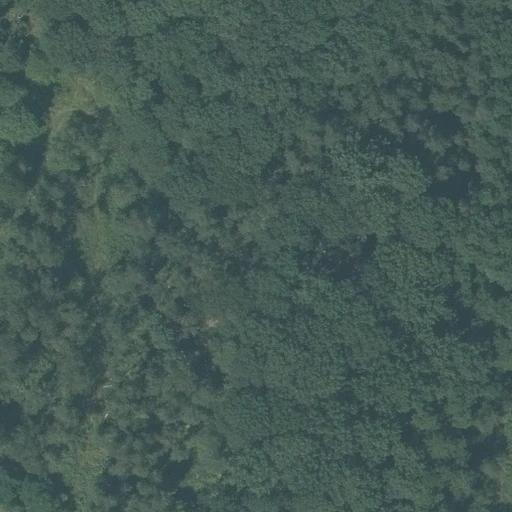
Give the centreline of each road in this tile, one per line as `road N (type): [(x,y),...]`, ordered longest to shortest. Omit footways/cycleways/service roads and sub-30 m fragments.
road 1 (track): [(511,258),(435,306),(346,341),(260,307),(130,155),(91,126),(65,127)]
road 2 (track): [(0,250),(41,152),(65,127)]
